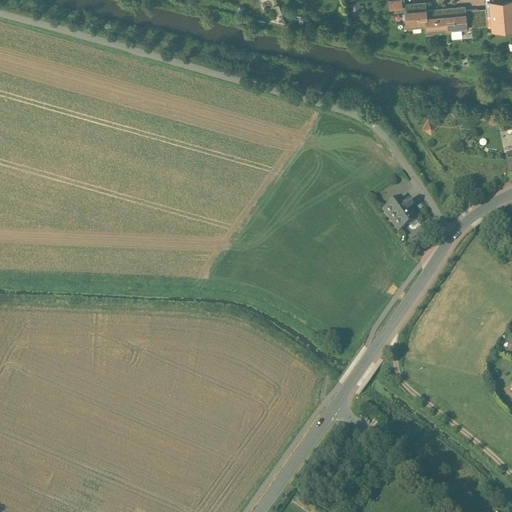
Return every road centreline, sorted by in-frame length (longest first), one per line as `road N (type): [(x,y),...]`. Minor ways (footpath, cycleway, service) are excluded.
road 1 (unclassified): [(450,238),(394,148),(354,113),(0,12)]
road 2 (tertiary): [(336,404),(450,238)]
road 3 (unclassified): [(454,511),(336,404)]
road 4 (tertiary): [(260,511),(336,404)]
